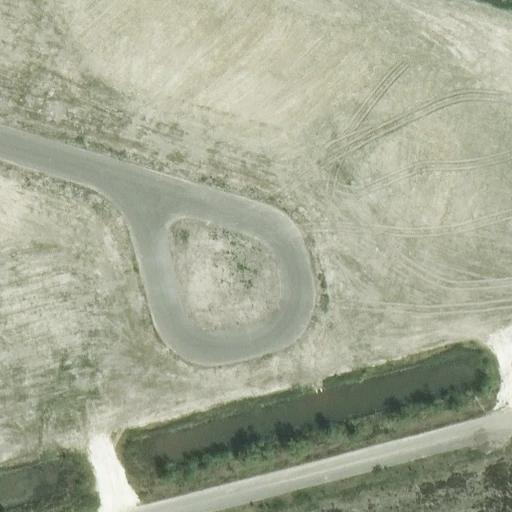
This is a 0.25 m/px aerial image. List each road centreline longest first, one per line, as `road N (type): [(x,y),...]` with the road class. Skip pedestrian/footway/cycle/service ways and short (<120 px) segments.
road 1 (unclassified): [(149,191),(272,229),(294,251),(301,290),(295,312),(275,331),(193,346),(173,326),(144,210)]
road 2 (unclassified): [(172,511),(511,422)]
road 3 (unclassified): [(0,144),(149,191)]
